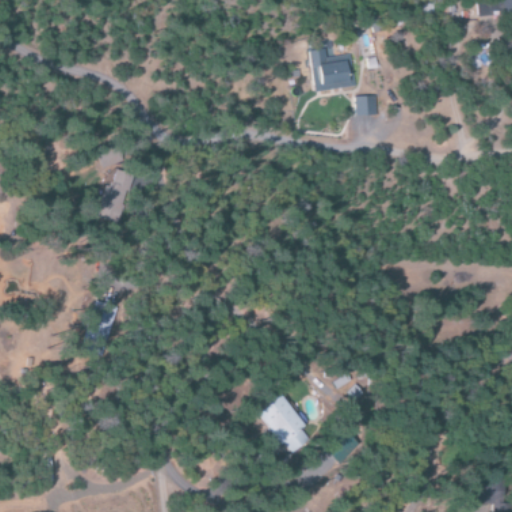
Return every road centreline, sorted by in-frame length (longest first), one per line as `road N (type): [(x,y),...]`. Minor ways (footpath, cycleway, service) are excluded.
road 1 (residential): [(155,158),(104,263),(74,391),(155,471),(221,511)]
road 2 (residential): [(155,158),(282,152),(400,178),(511,160)]
road 3 (residential): [(0,41),(155,158)]
